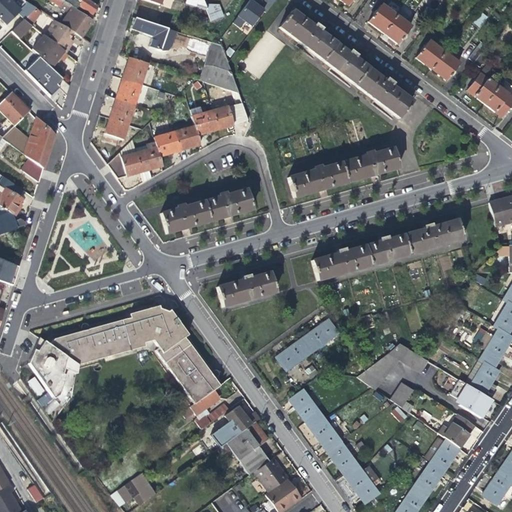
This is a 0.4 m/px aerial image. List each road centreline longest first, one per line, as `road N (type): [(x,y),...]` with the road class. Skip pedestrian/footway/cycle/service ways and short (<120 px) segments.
road 1 (residential): [(336,511),(159,265)]
road 2 (residential): [(303,0),(511,160)]
road 3 (residential): [(511,167),(278,232)]
road 4 (residential): [(278,232),(260,162),(238,145),(219,147),(116,206)]
road 5 (residential): [(67,136),(12,308)]
road 6 (residential): [(12,308),(159,265)]
road 7 (residential): [(67,136),(114,0)]
road 8 (residential): [(511,400),(436,511)]
road 9 (residential): [(278,232),(159,265)]
